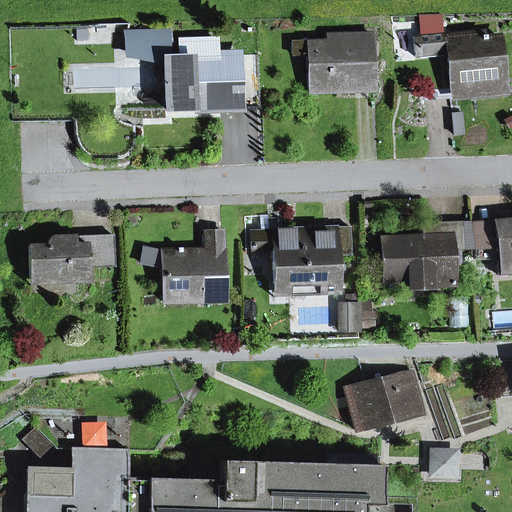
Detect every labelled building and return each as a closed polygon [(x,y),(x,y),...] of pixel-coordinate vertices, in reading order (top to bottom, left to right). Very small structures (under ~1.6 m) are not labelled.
[(165,66),(164,58),(164,30),(127,31),(123,32),(124,57),(165,66)] [(476,87),(477,96),(504,93),(498,36),(485,38),(484,34),(481,35),(481,33),(412,37),(414,57),(447,54),(450,90),(476,87)] [(307,54),(308,91),(374,90),(372,35),(340,36),(340,41),(307,42),(307,54)] [(239,109),(238,107),(258,107),(256,55),(216,56),(216,40),(180,41),(180,57),(164,58),(165,66),(166,110),(239,109)] [(291,42),(292,54),(307,54),(307,42),(291,42)] [(423,101),(477,96),(476,87),(450,90),(422,92),(423,101)] [(506,251),(508,273),(511,273),(511,219),(492,222),(494,240),(473,243),(474,250),(475,261),(489,259),(488,250),(506,251)] [(473,243),(494,240),(492,222),(461,223),(462,250),(474,250),(473,243)] [(408,280),(408,287),(452,286),(451,251),(462,250),(461,223),(421,224),(421,237),(381,238),(382,280),(408,280)] [(271,251),(273,295),(338,292),(338,272),(337,256),(343,256),(350,256),(349,227),(255,230),(255,235),(250,235),(251,251),(271,251)] [(162,268),(163,302),(223,301),(222,231),(204,232),(204,251),(181,252),(181,248),(177,249),(177,252),(161,252),(162,268)] [(87,277),(87,263),(113,262),(112,235),(84,236),(84,244),(71,245),(70,237),(55,237),(50,241),(48,246),(28,246),(30,279),(87,277)] [(71,245),(84,244),(84,236),(70,237),(71,245)] [(139,263),(162,268),(161,252),(143,248),(139,263)] [(498,275),(508,273),(506,251),(488,250),(489,259),(496,258),(498,275)] [(338,305),(338,331),(358,330),(358,305),(338,305)] [(354,430),(422,413),(411,372),(364,384),(365,388),(345,393),(354,430)] [(53,446),(35,427),(21,440),(39,459),(53,446)] [(69,471),(82,471),(83,448),(70,447),(69,471)] [(362,511),(362,510),(381,510),(381,502),(381,500),(381,485),(382,466),(218,462),(217,481),(186,480),(187,452),(167,451),(166,479),(126,478),(127,452),(127,449),(83,448),(82,471),(69,471),(27,469),(26,494),(24,494),(23,511),(362,511)] [(427,479),(457,480),(458,449),(428,448),(427,479)] [(511,511),(511,489),(493,489),(493,476),(466,475),(466,488),(381,485),(381,500),(440,502),(439,511),(511,511)] [(435,511),(436,503),(381,502),(381,510),(362,510),(362,511),(435,511)]
